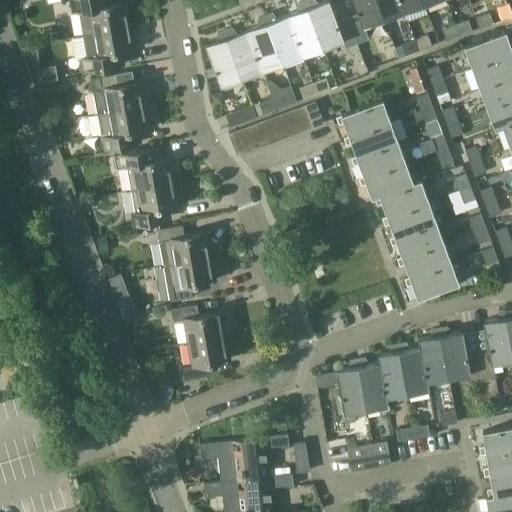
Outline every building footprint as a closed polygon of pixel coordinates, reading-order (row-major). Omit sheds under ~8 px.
[(81,12),(85,34),(131,25),(127,1),(112,4),(111,0),(71,0),(74,13),(81,12)] [(346,47),(358,43),(348,17),(338,20),(330,0),(325,0),(316,4),(314,0),(308,0),(307,1),(324,48),(344,40),(346,47)] [(353,0),(358,13),(348,17),(358,43),(370,39),(365,26),(385,18),(377,0),(353,0)] [(377,0),(385,18),(405,11),(401,0),(377,0)] [(401,0),(405,11),(425,3),(424,0),(401,0)] [(288,14),(303,55),(324,48),(307,1),(299,3),(301,9),(288,14)] [(480,28),(494,23),(490,11),(476,16),(480,28)] [(283,62),(303,55),(288,14),(275,19),(273,13),(266,16),(283,62)] [(248,29),(263,70),(283,62),(266,16),(259,18),(261,24),(248,29)] [(469,19),(456,24),(460,35),(473,30),(469,19)] [(446,40),(460,35),(456,24),(442,29),(446,40)] [(88,54),(80,56),(83,72),(124,64),(122,52),(136,50),(131,25),(85,34),(88,54)] [(242,77),(263,70),(248,29),(235,34),(232,27),(225,30),(242,77)] [(206,44),(221,85),(242,77),(225,30),(218,33),(220,39),(206,44)] [(466,45),(474,67),(511,52),(511,45),(511,46),(506,31),(466,45)] [(428,34),(415,39),(419,50),(433,45),(428,34)] [(406,55),(419,50),(415,39),(401,43),(406,55)] [(511,52),(474,67),(482,88),(511,76),(511,52)] [(57,78),(55,65),(33,69),(35,83),(57,78)] [(427,69),(432,82),(444,78),(439,65),(427,69)] [(128,71),(92,78),(94,91),(98,113),(146,104),(141,80),(130,82),(128,71)] [(511,76),(482,88),(489,108),(511,99),(511,76)] [(327,78),(313,82),(318,94),(331,89),(327,78)] [(451,99),(444,78),(432,82),(440,103),(451,99)] [(53,81),(40,83),(42,97),(51,95),(55,90),(53,81)] [(304,99),(318,94),(313,82),(300,87),(304,99)] [(210,92),(213,104),(224,101),(222,90),(210,92)] [(416,96),(421,110),(433,105),(428,92),(416,96)] [(286,93),(273,97),(277,109),(290,104),(286,93)] [(264,114),(277,109),(273,97),(260,102),(264,114)] [(346,122),(351,135),(391,120),(383,99),(343,114),(343,115),(337,117),(340,124),(346,122)] [(496,128),(504,126),(511,122),(511,99),(489,108),(496,128)] [(316,100),(305,104),(314,127),(324,123),(316,100)] [(150,128),(146,104),(98,113),(104,149),(140,142),(138,131),(150,128)] [(230,126),(257,116),(253,104),(226,114),(230,126)] [(303,131),(314,127),(305,104),(294,108),(303,131)] [(438,119),(433,105),(421,110),(426,123),(438,119)] [(442,109),(447,123),(459,118),(454,105),(442,109)] [(59,118),(57,108),(47,111),(49,120),(59,118)] [(294,108),(283,113),(292,135),(303,131),(294,108)] [(292,135),(283,113),(272,117),(281,139),(292,135)] [(272,117),(262,121),(270,143),(281,139),(272,117)] [(464,132),(459,118),(447,123),(452,136),(464,132)] [(391,120),(351,135),(344,137),(347,145),(353,142),(358,155),(399,140),(391,120)] [(270,143),(262,121),(251,125),(259,147),(270,143)] [(251,125),(240,129),(248,151),(259,147),(251,125)] [(237,156),(248,151),(240,129),(229,133),(237,156)] [(442,131),(430,135),(436,150),(448,146),(442,131)] [(361,162),(365,175),(406,160),(399,140),(358,155),(352,158),(355,165),(361,162)] [(465,149),(470,162),(482,158),(477,145),(465,149)] [(453,159),(448,146),(436,150),(441,163),(453,159)] [(127,166),(132,189),(175,181),(171,157),(158,159),(156,148),(115,155),(117,168),(127,166)] [(486,172),(482,158),(470,162),(475,176),(486,172)] [(373,197),(376,196),(414,181),(406,160),(365,175),(359,178),(362,185),(368,183),(373,197)] [(454,177),(459,190),(471,186),(466,172),(454,177)] [(422,179),(414,181),(376,196),(379,204),(384,202),(389,215),(430,200),(422,179)] [(180,205),(175,181),(132,189),(136,212),(132,212),(134,225),(159,221),(158,215),(166,214),(165,208),(180,205)] [(471,186),(459,190),(464,203),(476,199),(471,186)] [(480,190),(485,203),(497,199),(492,186),(480,190)] [(502,212),(497,199),(485,203),(490,216),(502,212)] [(396,235),(437,220),(430,200),(389,215),(383,217),(385,225),(391,222),(396,235)] [(469,217),(474,230),(486,226),(481,213),(469,217)] [(445,241),(437,220),(396,235),(390,238),(393,245),(399,243),(404,256),(445,241)] [(158,229),(165,264),(212,256),(207,232),(185,236),(183,224),(158,229)] [(491,239),(486,226),(474,230),(479,243),(491,239)] [(495,230),(500,243),(511,239),(507,226),(495,230)] [(99,253),(109,251),(107,236),(97,237),(99,253)] [(511,253),(511,239),(500,243),(505,256),(511,253)] [(411,276),(452,261),(445,241),(404,256),(398,258),(401,266),(407,263),(411,276)] [(482,250),(487,264),(498,260),(493,246),(482,250)] [(216,280),(212,256),(165,264),(168,287),(171,300),(196,296),(193,284),(216,280)] [(460,283),(452,261),(411,276),(405,279),(408,285),(414,283),(419,298),(460,283)] [(130,295),(118,300),(123,313),(135,308),(130,295)] [(185,319),(189,342),(226,335),(222,311),(199,315),(197,304),(172,308),(174,321),(185,319)] [(490,349),(479,351),(488,403),(500,400),(494,363),(511,359),(511,345),(505,310),(498,311),(499,318),(484,321),(490,349)] [(448,326),(441,327),(450,377),(470,373),(476,405),(488,403),(479,351),(468,353),(464,330),(449,332),(448,326)] [(435,335),(420,338),(422,346),(428,381),(450,377),(441,327),(434,328),(435,335)] [(231,359),(226,335),(189,342),(193,365),(183,367),(185,379),(211,375),(208,363),(231,359)] [(137,351),(149,349),(147,336),(135,338),(137,351)] [(407,343),(400,344),(409,393),(430,389),(428,381),(422,346),(408,349),(407,343)] [(393,352),(380,354),(381,362),(388,397),(409,393),(400,344),(392,345),(393,352)] [(365,358),(358,359),(367,409),(379,406),(380,410),(390,408),(388,397),(381,362),(367,364),(365,358)] [(352,367),(337,370),(345,413),(347,420),(356,419),(354,411),(367,409),(358,359),(351,361),(352,367)] [(162,385),(159,395),(170,398),(173,387),(162,385)] [(490,403),(491,412),(501,410),(500,402),(500,401),(490,403)] [(443,425),(458,422),(456,411),(441,413),(443,425)] [(428,424),(414,426),(417,439),(431,436),(428,424)] [(403,441),(417,439),(414,426),(400,429),(403,441)] [(486,446),(480,447),(481,454),(487,453),(511,448),(511,427),(484,433),(486,446)] [(212,456),(219,455),(222,480),(270,475),(267,449),(290,447),(289,433),(201,443),(202,458),(212,457),(212,456)] [(348,448),(350,459),(389,452),(387,441),(348,448)] [(490,467),(484,468),(485,475),(491,474),(511,470),(511,448),(487,453),(490,467)] [(392,464),(389,452),(350,459),(352,471),(392,464)] [(494,488),(488,490),(489,497),(511,493),(511,470),(491,474),(494,488)] [(224,495),(225,511),(273,511),(271,489),(295,487),(293,472),(270,475),(222,480),(206,482),(207,498),(217,496),(224,495)] [(489,510),(484,511),(483,511),(511,511),(511,493),(489,497),(487,498),(489,510)]
